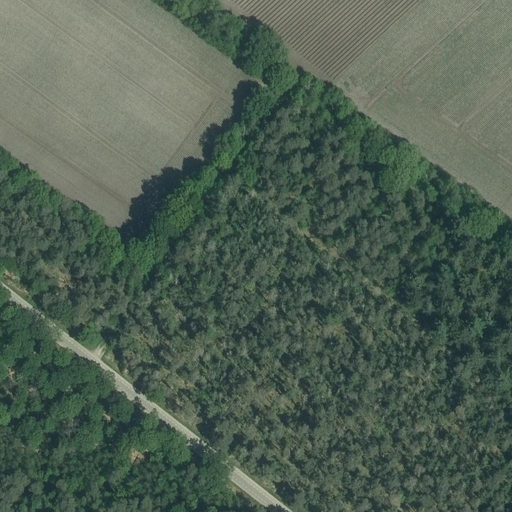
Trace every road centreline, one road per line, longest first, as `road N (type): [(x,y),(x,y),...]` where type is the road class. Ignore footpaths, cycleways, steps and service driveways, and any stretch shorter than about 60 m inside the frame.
road 1 (tertiary): [(281,511),(0,289)]
road 2 (track): [(511,261),(304,108)]
